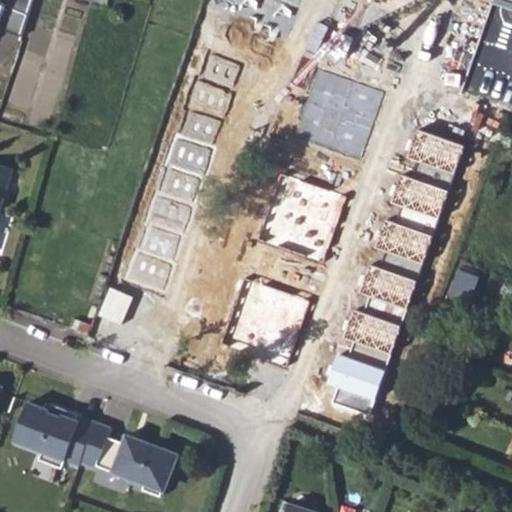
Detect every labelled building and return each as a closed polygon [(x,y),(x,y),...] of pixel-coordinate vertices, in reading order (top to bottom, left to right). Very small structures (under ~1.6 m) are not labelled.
[(431,0),(428,14),(452,20),(457,1),(452,0),(431,0)] [(0,26),(22,35),(29,13),(0,2),(0,26)] [(210,51),(200,78),(235,90),(244,63),(210,51)] [(385,93),(320,70),(296,138),(361,160),(385,93)] [(186,108),(189,109),(224,121),(235,90),(200,78),(197,77),(186,108)] [(179,136),(214,148),(224,121),(189,109),(179,136)] [(466,147),(419,130),(410,157),(421,161),(456,173),(466,147)] [(165,165),(200,178),(203,179),(214,148),(179,136),(176,135),(165,165)] [(414,179),(450,191),(456,173),(421,161),(414,179)] [(0,218),(14,170),(0,165),(0,218)] [(156,192),(191,205),(200,178),(165,165),(156,192)] [(346,198),(281,173),(256,238),(322,263),(346,198)] [(414,179),(403,175),(393,202),(405,206),(440,218),(450,191),(414,179)] [(146,224),(180,236),(182,237),(194,206),(191,205),(156,192),(144,224),(146,224)] [(398,224),(433,236),(440,218),(405,206),(398,224)] [(423,264),(433,236),(398,224),(387,220),(377,247),(388,251),(423,264)] [(137,251),(170,262),(180,236),(146,224),(137,251)] [(170,262),(137,251),(126,280),(164,293),(175,264),(170,262)] [(381,269),(417,282),(423,264),(388,251),(381,269)] [(381,269),(371,265),(362,291),(372,295),(408,308),(417,282),(381,269)] [(453,284),(480,295),(485,281),(459,270),(453,284)] [(101,300),(109,277),(100,274),(92,296),(101,300)] [(309,302),(244,279),(221,344),(286,367),(309,302)] [(69,294),(87,300),(89,292),(72,286),(69,294)] [(133,297),(111,287),(99,314),(120,324),(133,297)] [(365,313),(401,326),(408,308),(372,295),(365,313)] [(412,330),(424,335),(433,312),(421,308),(412,330)] [(365,313),(356,310),(346,336),(356,340),(391,353),(401,326),(365,313)] [(69,330),(86,336),(90,325),(73,318),(69,330)] [(356,340),(350,358),(385,370),(391,353),(356,340)] [(350,358),(339,354),(329,383),(340,387),(374,400),(385,370),(350,358)] [(374,400),(340,387),(335,402),(369,414),(374,400)] [(50,408),(28,400),(14,439),(42,449),(39,458),(62,466),(65,458),(79,463),(80,461),(93,427),(79,422),(80,419),(62,413),(59,420),(47,415),(50,408)] [(111,428),(95,422),(93,427),(80,461),(97,467),(97,465),(130,478),(131,474),(146,479),(142,489),(160,496),(169,473),(171,473),(178,454),(158,446),(157,451),(124,439),(123,443),(108,437),(111,428)] [(315,511),(289,503),(286,511),(315,511)]
